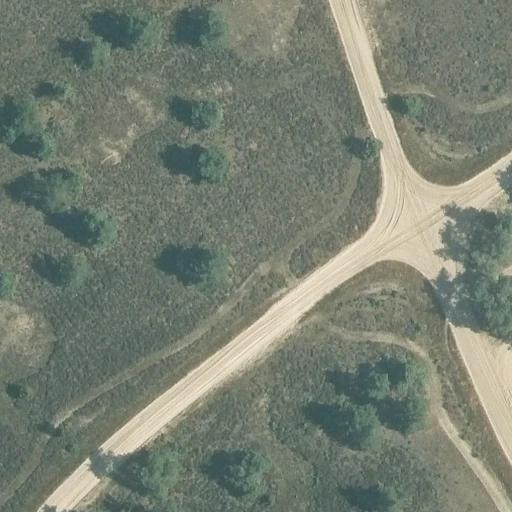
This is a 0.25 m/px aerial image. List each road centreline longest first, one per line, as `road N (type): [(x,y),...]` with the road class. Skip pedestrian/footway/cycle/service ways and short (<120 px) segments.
road 1 (unknown): [(414,226),(209,371),(59,511)]
road 2 (unknown): [(511,465),(447,337),(414,226)]
road 3 (unknown): [(343,0),(414,226)]
